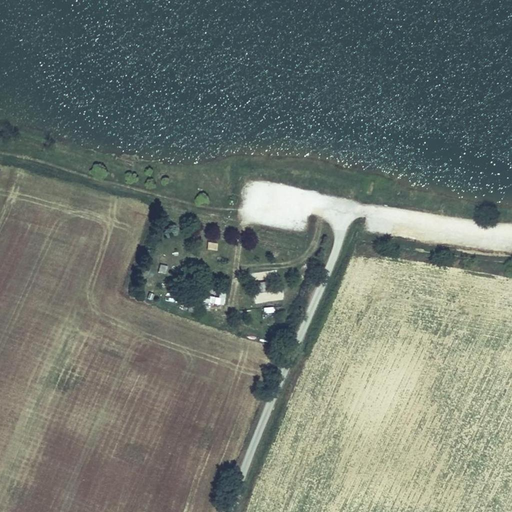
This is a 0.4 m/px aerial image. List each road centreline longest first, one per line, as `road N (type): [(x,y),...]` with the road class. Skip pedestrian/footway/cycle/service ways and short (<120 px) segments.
road 1 (track): [(0,154),(214,208),(342,214)]
road 2 (track): [(511,225),(373,206),(342,214)]
